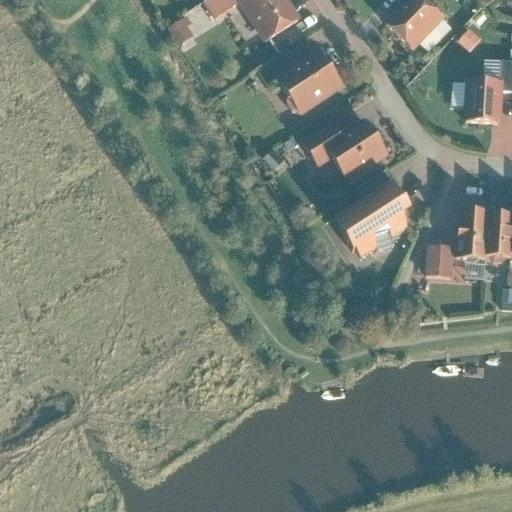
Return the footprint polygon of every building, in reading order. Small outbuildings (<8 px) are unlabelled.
[(244,13),(270,48),(307,31),(285,0),(257,0),(250,5),(247,0),(221,0),(204,11),(218,28),(244,13)] [(406,0),(410,5),(389,31),(416,56),(450,25),(424,1),(424,0),(406,0)] [(177,48),(195,37),(183,19),(166,31),(177,48)] [(468,32),(457,43),(469,54),(480,43),(468,32)] [(284,87),(304,120),(351,94),(320,57),(295,72),(286,57),(259,78),(272,93),(284,87)] [(473,86),(470,128),(509,134),(510,101),(511,101),(511,67),(489,66),(489,88),(473,86)] [(350,190),(394,167),(368,125),(347,144),(334,131),(303,145),(316,180),(334,174),(350,190)] [(363,188),(368,196),(385,185),(380,177),(363,188)] [(341,221),(366,264),(423,227),(397,189),(341,221)] [(494,219),(465,218),(464,264),(492,265),(492,260),(494,219)] [(511,220),(494,219),(492,260),(511,260),(511,220)] [(464,265),(463,279),(501,279),(501,265),(464,265)] [(499,305),(511,306),(511,291),(501,290),(499,305)]
